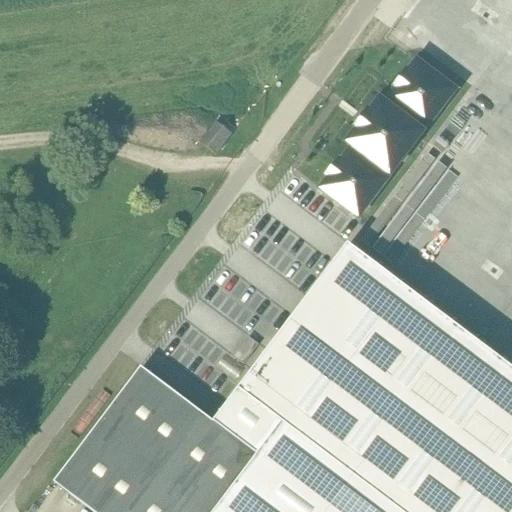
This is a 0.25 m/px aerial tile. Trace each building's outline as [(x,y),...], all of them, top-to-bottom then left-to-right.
[(418,59),(387,100),(429,132),(460,90),(418,59)] [(359,131),(349,144),(392,175),(423,133),(381,102),(372,114),(371,116),(369,114),(359,128),(361,129),(359,131)] [(217,123),(201,144),(216,155),(232,134),(217,123)] [(321,190),(359,219),(388,180),(350,151),(341,163),(340,162),(328,177),(330,178),(321,190)] [(511,511),(511,368),(349,246),(314,292),(214,424),(142,369),(55,484),(92,511),(511,511)] [(259,345),(249,338),(234,357),(244,365),(259,345)]
